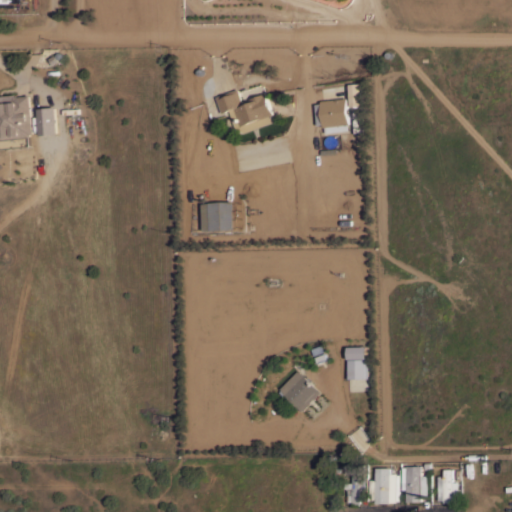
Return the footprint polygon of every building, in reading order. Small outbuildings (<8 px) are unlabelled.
[(361,106),(350,107),(349,84),(360,83),(361,106)] [(266,92),(274,114),(273,114),(275,120),(244,132),(241,132),(239,132),(237,130),(229,110),(222,112),(216,97),(238,88),(243,102),(250,99),(266,92)] [(33,133),(31,133),(31,136),(0,139),(0,95),(15,94),(16,96),(26,95),(29,94),(33,133)] [(324,127),(324,124),(317,125),(315,103),(321,103),(321,100),(323,100),(323,99),(325,99),(325,100),(347,97),(350,123),(349,124),(350,130),(326,133),(326,126),(324,127)] [(38,109),(40,109),(40,107),(54,106),(54,107),(56,107),(58,134),(56,134),(56,135),(43,137),(43,135),(40,136),(38,109)] [(232,230),(232,202),(200,202),(201,231),(232,230)] [(367,346),(367,358),(348,359),(348,347),(367,346)] [(366,358),(367,378),(349,378),(348,359),(366,358)] [(302,410),(280,388),(297,370),(320,391),(302,410)] [(367,497),(360,497),(361,503),(353,503),(353,501),(348,502),(348,488),(345,488),(345,483),(345,478),(352,478),(352,482),(353,482),(352,465),(359,465),(360,475),(366,474),(367,497)] [(407,489),(403,489),(402,482),(401,482),(401,467),(406,467),(406,465),(422,465),(422,475),(428,475),(428,497),(422,497),(422,500),(407,501),(407,489)] [(376,467),(390,467),(390,469),(392,469),(392,471),(390,471),(390,473),(397,473),(397,474),(399,474),(399,500),(397,500),(397,501),(391,502),(376,502),(376,499),(372,499),(372,493),(370,493),(370,479),(376,479),(376,467)] [(438,475),(444,475),(443,468),(452,468),(452,481),(458,481),(459,500),(453,501),(444,501),(444,500),(439,500),(438,475)]
